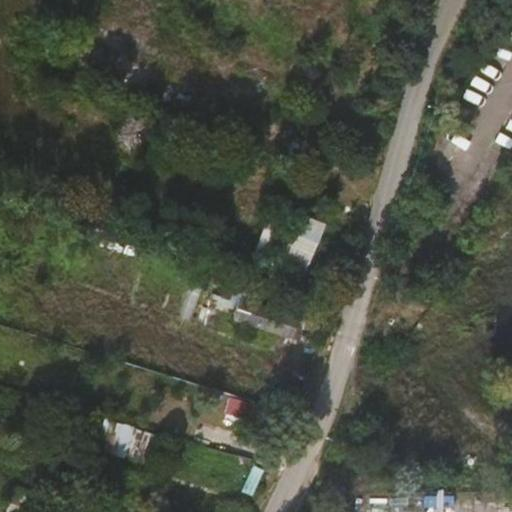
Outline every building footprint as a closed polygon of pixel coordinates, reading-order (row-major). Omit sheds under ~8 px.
[(299,47),(267,32),(247,74),(282,88),(299,47)] [(101,48),(76,38),(64,69),(87,79),(86,82),(153,109),(152,112),(297,169),(311,134),(240,107),(238,104),(196,87),(197,83),(102,45),(101,48)] [(356,121),(379,129),(383,116),(361,108),(356,121)] [(232,162),(153,130),(110,233),(189,266),(232,162)] [(323,207),(283,193),(282,195),(275,193),(272,202),(278,204),(277,207),(318,222),(323,207)] [(283,231),(259,221),(235,282),(245,288),(232,323),(295,340),(302,309),(296,307),(299,299),(306,280),(336,292),(352,237),(325,225),(318,222),(291,212),(283,231)] [(150,432),(108,424),(104,449),(146,456),(150,432)]
